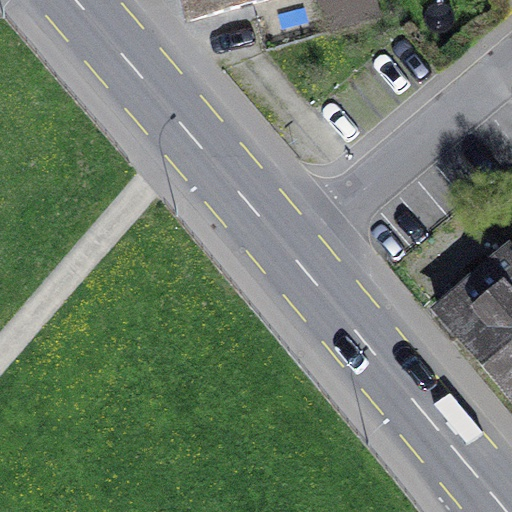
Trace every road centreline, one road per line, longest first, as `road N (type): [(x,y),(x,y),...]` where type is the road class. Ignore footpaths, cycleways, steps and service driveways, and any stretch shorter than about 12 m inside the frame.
road 1 (primary): [(74,0),(506,511)]
road 2 (track): [(0,355),(196,144)]
